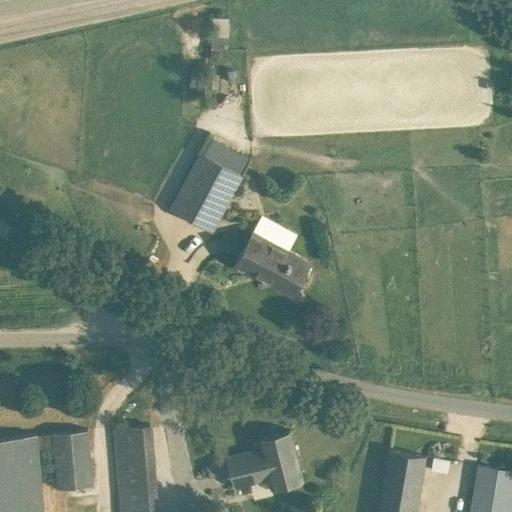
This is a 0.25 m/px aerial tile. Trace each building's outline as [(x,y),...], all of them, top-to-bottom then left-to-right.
[(233,47),(233,14),(215,14),(215,46),(233,47)] [(242,174),(238,172),(247,155),(212,135),(203,152),(200,151),(171,205),(213,228),(242,174)] [(311,260),(287,247),(295,231),(262,213),(235,262),(292,294),(311,260)] [(161,511),(154,422),(112,426),(120,511),(161,511)] [(54,446),(57,486),(93,483),(88,428),(25,433),(1,435),(0,435),(0,511),(42,511),(36,447),(54,446)] [(303,479),(290,428),(259,436),(261,446),(226,455),(234,486),(269,477),(272,487),(303,479)] [(415,511),(425,454),(390,448),(378,511),(415,511)] [(433,453),(430,464),(447,468),(450,458),(433,453)] [(511,468),(478,463),(469,511),(510,511),(511,506),(511,468)]
